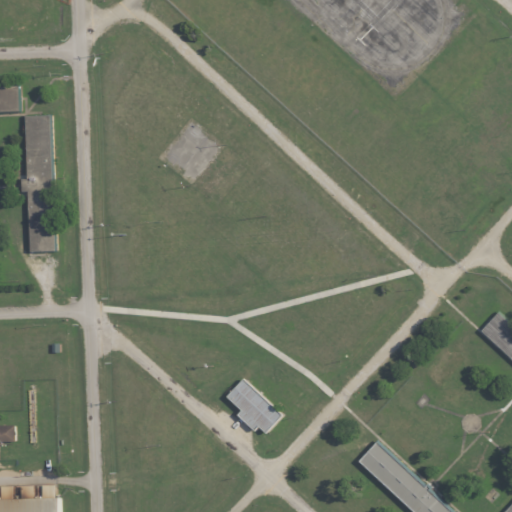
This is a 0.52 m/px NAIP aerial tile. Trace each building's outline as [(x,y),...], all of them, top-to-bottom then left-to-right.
[(0,114),(23,113),(21,87),(0,87),(0,114)] [(32,252),(57,251),(52,116),(26,116),(28,179),(23,179),(23,193),(30,193),(32,252)] [(511,324),(499,313),(481,332),(511,360),(511,324)] [(243,411),(229,397),(245,380),(284,416),(268,434),(260,427),(256,432),(239,416),(243,411)] [(0,426),(16,426),(16,442),(2,442),(2,448),(0,448),(0,426)] [(414,511),(456,511),(379,441),(360,462),(414,511)] [(0,511),(60,511),(60,498),(57,498),(56,485),(43,486),(44,498),(34,499),(33,486),(22,487),(23,499),(15,499),(14,486),(3,487),(4,499),(0,499),(0,511)]
